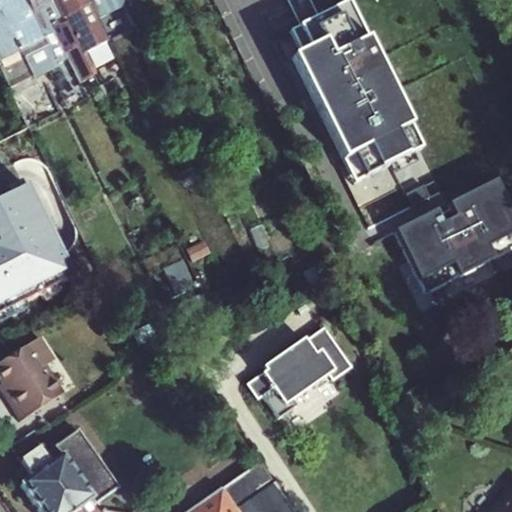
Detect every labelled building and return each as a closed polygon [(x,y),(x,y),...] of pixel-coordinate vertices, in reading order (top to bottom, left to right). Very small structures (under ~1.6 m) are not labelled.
[(31,17),(22,0),(0,0),(0,74),(7,89),(31,77),(32,80),(56,68),(43,41),(43,42),(31,18),(31,17)] [(22,0),(31,17),(31,18),(43,42),(43,41),(56,68),(57,68),(56,66),(66,61),(79,85),(92,79),(81,57),(62,21),(51,0),(22,0)] [(51,0),(62,21),(81,57),(108,43),(88,3),(90,1),(88,0),(51,0)] [(162,6),(158,0),(149,0),(154,10),(162,6)] [(374,38),(355,1),(343,6),(362,44),(374,38)] [(362,44),(343,6),(297,30),(308,52),(299,56),(290,61),(341,164),(350,159),(361,182),(429,148),(374,38),(362,44)] [(297,30),(288,34),(299,56),(308,52),(297,30)] [(350,159),(341,164),(352,186),(361,182),(350,159)] [(433,214),(391,236),(422,297),(511,251),(511,219),(494,184),(446,208),(448,213),(435,219),(433,214)] [(403,197),(410,209),(428,200),(421,188),(403,197)] [(20,196),(0,206),(0,217),(7,231),(32,219),(20,196)] [(0,288),(27,274),(40,299),(65,286),(32,219),(7,231),(0,234),(0,288)] [(321,286),(344,273),(336,258),(314,270),(321,284),(321,286)] [(168,269),(178,291),(197,283),(186,260),(168,269)] [(289,282),(295,296),(321,284),(314,270),(289,282)] [(241,312),(262,302),(253,284),(232,294),(235,299),(241,312)] [(196,330),(214,325),(208,307),(199,287),(188,292),(196,311),(189,313),(196,330)] [(208,307),(214,325),(243,316),(241,312),(235,299),(208,307)] [(295,407),(291,400),(325,376),(329,382),(347,369),(320,331),(301,344),(298,340),(258,369),(261,373),(257,376),(268,392),(261,397),(277,420),(295,407)] [(42,341),(0,367),(0,376),(6,386),(13,397),(7,400),(21,422),(63,396),(47,370),(56,364),(42,341)] [(0,390),(7,400),(13,397),(6,386),(0,390)] [(21,486),(38,511),(78,511),(92,503),(95,505),(117,491),(82,438),(59,453),(62,458),(49,466),(39,451),(21,463),(31,479),(21,486)] [(244,476),(261,499),(275,489),(259,466),(244,476)] [(242,511),(261,499),(244,476),(193,511),(242,511)] [(511,511),(511,484),(488,511),(511,511)] [(291,511),(275,489),(261,499),(242,511),(291,511)]
